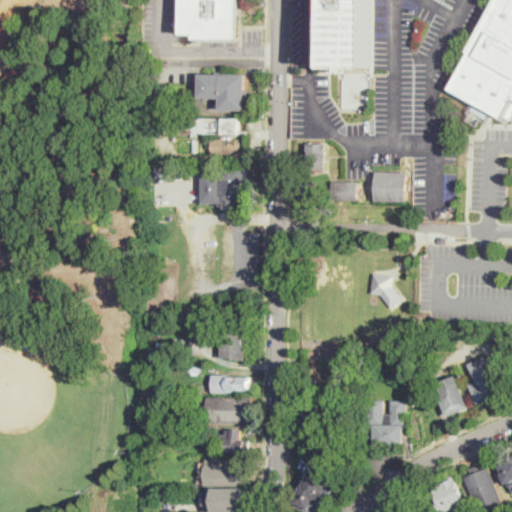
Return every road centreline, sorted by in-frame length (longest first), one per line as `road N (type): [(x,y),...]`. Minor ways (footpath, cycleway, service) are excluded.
road 1 (residential): [(280,0),(277,511)]
road 2 (residential): [(511,421),(424,461),(350,511)]
